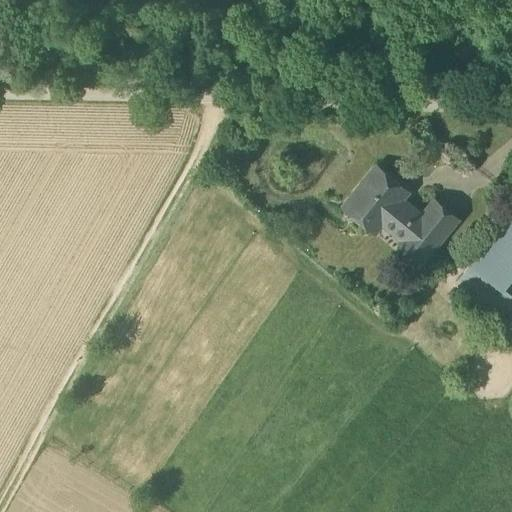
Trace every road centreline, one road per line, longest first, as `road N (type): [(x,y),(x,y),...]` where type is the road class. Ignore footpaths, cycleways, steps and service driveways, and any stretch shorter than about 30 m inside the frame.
road 1 (track): [(0,95),(511,108)]
road 2 (track): [(0,501),(230,103)]
